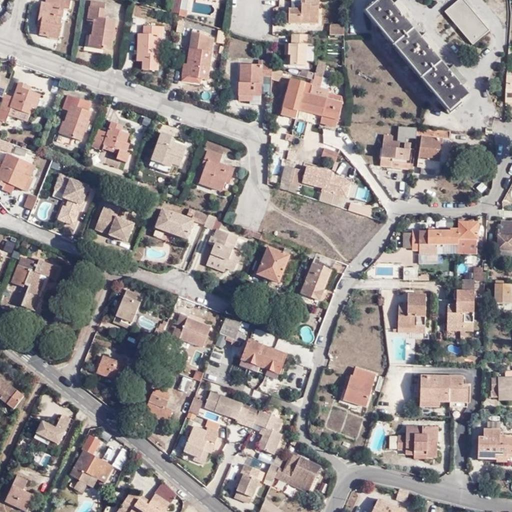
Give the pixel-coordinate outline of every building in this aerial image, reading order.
[(59,41),(62,21),(61,21),(61,18),(58,18),(59,11),(63,12),(64,9),(69,10),(70,0),(68,0),(47,0),(47,6),(42,6),(40,23),(44,24),(42,37),(50,38),(50,40),(59,41)] [(105,0),(94,0),(94,5),(91,23),(97,24),(95,38),(93,38),(92,50),(115,53),(119,24),(106,23),(109,7),(110,1),(105,0)] [(181,0),(180,11),(188,12),(189,0),(181,0)] [(301,0),(301,11),(290,10),(288,10),(287,24),(317,25),(318,0),(310,0),(301,0)] [(301,0),(290,0),(290,10),(301,11),(301,0)] [(451,111),(470,95),(463,86),(469,81),(456,65),(450,70),(436,53),(442,48),(428,32),(422,37),(408,20),(414,15),(401,0),(400,0),(395,5),(390,0),(382,0),(369,12),(451,111)] [(474,45),(491,30),(465,0),(460,0),(447,11),(474,45)] [(180,11),(179,16),(187,19),(188,12),(180,11)] [(149,69),(163,70),(166,41),(170,41),(171,29),(154,27),(153,35),(147,34),(145,53),(151,54),(150,62),(149,69)] [(330,35),(344,36),(344,28),(330,27),(330,35)] [(185,78),(203,81),(210,81),(215,40),(195,33),(191,67),(186,66),(185,78)] [(289,46),(289,56),(288,66),(305,67),(307,36),(292,35),(291,45),(289,46)] [(271,69),(271,61),(266,61),(257,61),(257,65),(240,64),(239,83),(239,95),(252,96),(260,96),(261,75),(271,76),(271,69)] [(313,81),(312,86),(310,96),(326,101),(328,95),(329,91),(327,90),(319,88),(321,78),(325,65),(318,63),(313,81)] [(271,69),(271,76),(271,80),(279,82),(282,72),(271,69)] [(0,74),(0,96),(4,98),(10,81),(0,77),(0,76),(1,75),(0,74)] [(330,80),(321,78),(319,88),(327,90),(330,80)] [(297,110),(304,84),(290,80),(281,108),(296,112),(297,110)] [(322,117),(326,101),(310,96),(312,86),(304,84),(297,110),(322,117)] [(28,92),(29,89),(22,86),(16,101),(7,97),(0,114),(0,115),(0,121),(7,124),(13,110),(32,116),(35,109),(38,111),(43,98),(32,94),(28,92)] [(342,99),(328,95),(326,101),(342,105),(342,99)] [(63,136),(83,143),(93,116),(82,112),(86,102),(72,97),(68,109),(73,111),(68,125),(67,125),(63,136)] [(326,101),(322,117),(320,124),(336,128),(337,125),(338,125),(342,105),(326,101)] [(280,115),(295,118),(296,112),(281,108),(280,115)] [(123,153),(122,158),(120,161),(130,164),(133,155),(131,154),(134,146),(129,144),(133,135),(122,131),(123,126),(115,123),(111,135),(101,130),(95,149),(106,153),(106,152),(108,147),(123,153)] [(444,139),(451,139),(452,132),(418,129),(418,135),(423,136),(419,167),(422,167),(436,169),(440,169),(441,160),(444,139)] [(393,167),(393,165),(394,159),(409,160),(411,143),(394,141),(395,135),(385,134),(385,140),(382,163),(381,166),(393,167)] [(162,144),(155,162),(174,169),(175,166),(184,169),(191,150),(174,144),(176,139),(167,136),(164,145),(162,144)] [(448,160),(451,139),(444,139),(441,160),(448,160)] [(0,140),(0,152),(1,149),(11,153),(14,145),(0,140)] [(26,157),(28,151),(17,147),(15,153),(26,157)] [(106,152),(122,158),(123,153),(108,147),(106,152)] [(324,148),(321,154),(328,159),(334,162),(338,154),(324,148)] [(203,185),(224,194),(230,180),(233,181),(236,170),(223,165),(226,157),(211,152),(207,165),(210,166),(203,185)] [(34,180),(31,178),(27,177),(32,165),(8,155),(3,166),(0,165),(0,184),(4,187),(6,183),(16,187),(28,192),(34,180)] [(408,169),(409,160),(394,159),(393,165),(393,167),(408,169)] [(174,169),(155,162),(153,168),(180,179),(184,169),(175,166),(174,169)] [(36,167),(32,165),(27,177),(31,178),(36,167)] [(302,171),(284,166),(280,180),(279,185),(278,188),(296,194),(296,192),(298,185),(302,171)] [(332,172),(306,166),(302,182),(322,188),(321,191),(336,195),(340,179),(331,177),(332,172)] [(70,200),(67,208),(71,209),(66,222),(75,226),(83,203),(81,203),(82,199),(85,200),(90,187),(62,176),(56,190),(66,194),(65,198),(70,200)] [(13,194),(16,187),(6,183),(4,187),(3,189),(3,190),(13,194)] [(25,208),(33,211),(38,198),(31,195),(25,208)] [(106,204),(96,227),(111,233),(110,235),(127,242),(134,225),(116,218),(119,209),(106,204)] [(356,205),(354,213),(368,219),(370,210),(356,205)] [(59,220),(66,222),(71,209),(67,208),(64,206),(59,220)] [(194,221),(191,220),(163,210),(157,228),(188,239),(194,221)] [(195,211),(195,212),(193,217),(191,220),(194,221),(205,226),(209,216),(195,211)] [(217,219),(209,216),(205,226),(204,227),(213,230),(213,229),(217,231),(217,230),(219,231),(223,220),(217,218),(217,219)] [(511,221),(502,222),(502,229),(498,229),(497,251),(511,251),(511,221)] [(444,245),(460,245),(460,239),(479,239),(480,222),(460,222),(460,230),(452,229),(452,232),(414,231),(414,233),(413,248),(413,249),(421,250),(421,244),(438,244),(438,247),(444,247),(444,245)] [(227,266),(226,268),(234,271),(241,254),(233,251),(238,238),(219,231),(217,230),(217,231),(214,238),(217,239),(214,247),(209,259),(227,266)] [(262,235),(254,232),(252,237),(260,240),(262,235)] [(413,248),(414,233),(406,233),(405,248),(413,248)] [(271,239),(262,235),(260,240),(269,243),(271,239)] [(479,239),(460,239),(460,245),(460,247),(459,253),(479,254),(479,248),(479,239)] [(12,253),(15,243),(7,240),(3,249),(12,253)] [(438,254),(438,247),(438,244),(421,244),(421,250),(421,253),(438,254)] [(257,275),(277,283),(289,256),(268,247),(257,275)] [(14,251),(12,257),(19,259),(21,254),(14,251)] [(316,255),(307,251),(305,257),(314,260),(316,255)] [(325,303),(339,262),(320,255),(305,296),(325,303)] [(21,257),(18,265),(30,270),(25,285),(29,286),(28,289),(39,294),(40,290),(35,289),(41,274),(54,279),(59,268),(38,260),(36,265),(32,263),(33,261),(21,257)] [(224,272),(226,268),(227,266),(209,259),(207,265),(224,272)] [(11,283),(23,288),(25,285),(30,270),(18,265),(11,283)] [(404,279),(418,279),(418,266),(404,266),(404,279)] [(477,281),(484,282),(484,268),(476,268),(475,282),(477,281)] [(80,289),(87,291),(91,280),(85,277),(80,289)] [(475,322),(477,281),(475,282),(464,281),(464,291),(458,291),(458,305),(449,304),(449,325),(466,326),(466,322),(475,322)] [(511,284),(505,284),(496,284),(495,303),(511,303),(511,284)] [(39,294),(28,289),(26,293),(20,291),(16,303),(22,306),(34,311),(39,298),(38,298),(39,294)] [(114,323),(130,329),(140,304),(144,294),(135,291),(134,293),(127,290),(114,323)] [(418,326),(427,326),(428,295),(410,294),(410,304),(401,304),(401,329),(418,329),(418,326)] [(179,339),(203,348),(211,328),(188,319),(188,316),(181,313),(170,342),(177,345),(179,339)] [(241,320),(227,315),(220,332),(226,335),(234,338),(237,331),(241,320)] [(137,325),(152,332),(156,322),(141,316),(137,325)] [(475,332),(475,322),(466,322),(466,326),(449,325),(449,331),(463,331),(467,331),(475,332)] [(141,340),(138,349),(154,355),(158,346),(160,340),(166,326),(160,324),(155,337),(144,333),(141,340)] [(237,331),(234,338),(240,341),(242,341),(245,334),(237,331)] [(238,346),(240,341),(234,338),(226,335),(225,339),(231,341),(231,344),(238,346)] [(278,373),(278,374),(286,355),(248,340),(240,359),(241,359),(278,373)] [(135,357),(151,363),(154,355),(138,349),(135,357)] [(97,373),(118,381),(126,360),(119,357),(117,362),(104,357),(97,373)] [(278,373),(241,359),(239,364),(257,371),(258,370),(265,373),(276,378),(278,373)] [(137,376),(145,379),(150,365),(143,362),(137,376)] [(368,407),(378,375),(358,368),(355,377),(353,376),(346,400),(368,407)] [(200,382),(204,372),(197,370),(193,379),(200,382)] [(179,389),(187,392),(191,380),(184,377),(179,389)] [(437,403),(437,408),(451,408),(451,403),(469,403),(470,386),(465,386),(465,378),(422,377),(422,403),(437,403)] [(511,377),(507,378),(492,378),(493,390),(499,391),(499,397),(510,397),(510,400),(511,399),(511,377)] [(378,392),(383,394),(388,380),(383,378),(378,392)] [(0,399),(13,410),(23,397),(0,379),(0,399)] [(388,380),(383,394),(393,396),(397,382),(388,380)] [(151,414),(166,420),(171,408),(165,405),(169,393),(152,387),(142,412),(150,415),(151,414)] [(204,407),(229,417),(232,411),(238,413),(236,419),(235,422),(242,425),(248,411),(241,407),(242,404),(210,392),(204,407)] [(188,411),(197,415),(203,400),(194,397),(188,411)] [(229,417),(236,419),(238,413),(232,411),(229,417)] [(267,415),(258,412),(253,424),(261,427),(261,430),(264,431),(262,435),(257,448),(273,455),(281,435),(276,433),(282,420),(268,414),(267,415)] [(36,433),(50,440),(58,444),(71,419),(62,415),(55,428),(42,422),(36,433)] [(441,450),(441,438),(437,438),(437,425),(410,424),(410,435),(402,435),(402,449),(409,449),(418,449),(418,453),(431,453),(431,450),(441,450)] [(213,444),(205,441),(205,444),(200,442),(202,439),(206,430),(205,430),(193,425),(183,450),(194,455),(205,460),(208,451),(210,452),(214,444),(213,444)] [(206,426),(205,430),(206,430),(202,439),(200,442),(205,444),(205,441),(213,444),(214,443),(217,434),(216,430),(206,426)] [(511,453),(511,438),(502,438),(503,434),(503,429),(486,428),(486,436),(481,437),(480,457),(487,457),(500,458),(500,456),(509,456),(509,453),(511,453)] [(34,438),(48,445),(50,440),(36,433),(34,438)] [(131,449),(125,444),(117,460),(118,461),(124,464),(131,449)] [(83,472),(92,477),(96,479),(103,483),(113,466),(83,450),(70,475),(79,480),(83,472)] [(260,453),(259,460),(272,462),(273,455),(260,453)] [(487,457),(487,461),(511,461),(511,453),(509,453),(509,456),(500,456),(500,458),(487,457)] [(282,473),(279,479),(308,492),(319,466),(291,454),(282,473)] [(237,489),(253,496),(260,480),(257,478),(261,470),(246,463),(242,472),(245,473),(240,483),(237,489)] [(264,479),(272,483),(275,477),(277,471),(279,468),(271,464),(264,479)] [(261,470),(257,478),(260,480),(262,481),(266,472),(261,470)] [(79,480),(87,485),(92,488),(96,479),(92,477),(83,472),(79,480)] [(131,511),(130,511),(165,511),(171,502),(156,492),(151,500),(149,503),(140,498),(142,495),(132,489),(122,506),(131,511)] [(251,500),(253,496),(237,489),(236,494),(251,500)] [(407,500),(409,494),(410,492),(401,490),(400,492),(398,497),(398,499),(407,502),(407,500)] [(151,500),(142,495),(140,498),(149,503),(151,500)] [(0,511),(1,511),(3,509),(7,510),(10,503),(0,497),(0,511)] [(405,511),(378,499),(372,511),(405,511)] [(265,500),(259,511),(276,511),(279,509),(265,500)]
